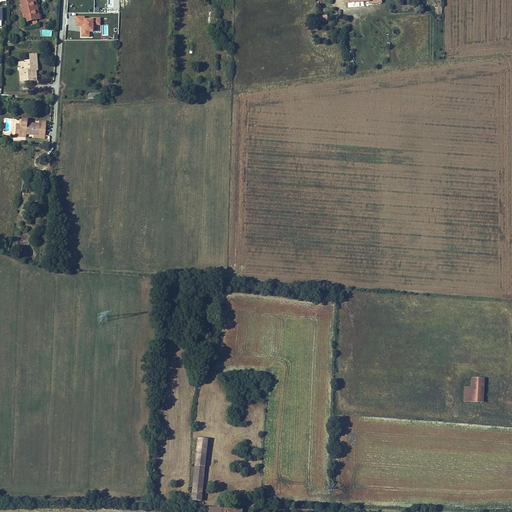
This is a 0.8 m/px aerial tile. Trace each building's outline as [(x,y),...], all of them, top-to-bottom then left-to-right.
[(31,1),(17,4),(21,24),(33,22),(29,6),(32,6),(31,1)] [(80,27),(80,38),(90,37),(90,32),(93,32),(93,25),(100,25),(100,18),(85,19),(85,16),(75,17),(75,27),(80,27)] [(25,57),(25,63),(20,63),(15,63),(15,67),(16,67),(16,72),(15,72),(14,83),(20,83),(20,82),(25,82),(25,84),(30,83),(30,75),(28,75),(29,72),(31,73),(32,57),(25,57)] [(20,128),(20,135),(25,136),(34,136),(37,136),(44,137),(45,123),(38,122),(38,125),(25,124),(26,122),(20,122),(20,127),(20,128)] [(25,139),(25,136),(20,135),(20,128),(15,128),(15,138),(19,139),(25,139)] [(470,379),(470,388),(470,394),(463,394),(463,402),(474,403),(474,401),(480,401),(480,389),(482,389),(482,380),(470,379)] [(195,440),(192,467),(203,468),(206,441),(195,440)] [(201,502),(203,468),(192,467),(189,501),(201,502)]
